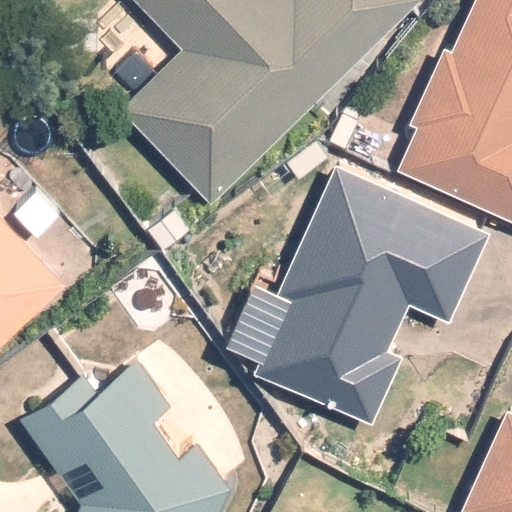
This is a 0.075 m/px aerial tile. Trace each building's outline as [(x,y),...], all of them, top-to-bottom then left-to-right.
[(129,95),(219,188),(412,0),(153,0),(189,36),(129,95)] [(511,0),(472,0),(401,153),(511,204),(511,0)] [(497,220),(342,148),(282,276),(296,282),(262,353),(377,406),(407,343),(394,337),(416,290),(456,308),(497,220)] [(0,337),(70,274),(0,197),(0,337)] [(218,511),(235,475),(202,429),(186,439),(161,403),(176,392),(144,347),(100,378),(89,363),(28,406),(88,491),(78,511),(49,511),(38,507),(35,511),(218,511)] [(511,511),(511,406),(470,493),(509,511),(511,511)]
